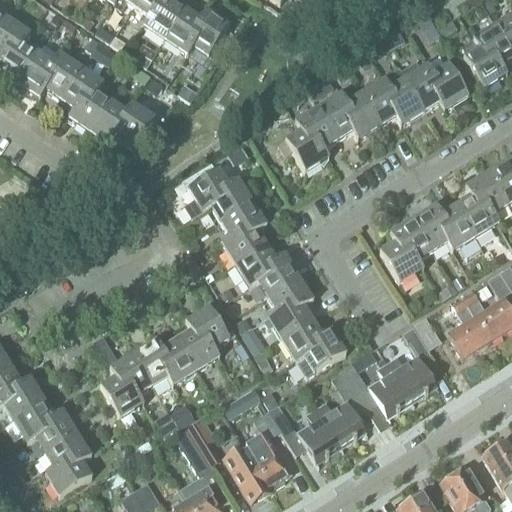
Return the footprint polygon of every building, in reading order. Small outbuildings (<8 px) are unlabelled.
[(41,0),(40,2),(50,9),(56,0),(41,0)] [(95,0),(113,12),(119,3),(118,3),(120,0),(95,0)] [(119,3),(113,12),(121,17),(126,8),(133,13),(141,0),(120,0),(118,3),(119,3)] [(141,0),(133,13),(147,22),(148,23),(156,11),(163,16),(170,5),(171,5),(174,0),(141,0)] [(264,0),(279,10),(286,0),(264,0)] [(317,1),(311,11),(309,14),(317,19),(319,20),(321,16),(327,7),(319,2),(317,1)] [(147,22),(141,30),(164,46),(185,15),(171,5),(170,5),(163,16),(156,11),(148,23),(147,22)] [(185,15),(164,46),(186,61),(192,53),(191,52),(199,40),(192,36),(199,24),(185,15)] [(199,40),(191,52),(192,53),(208,63),(214,55),(229,32),(204,15),(199,24),(192,36),(199,40)] [(74,26),(87,35),(93,27),(80,18),(74,26)] [(50,25),(56,30),(61,23),(54,19),(50,25)] [(511,20),(495,31),(511,58),(511,20)] [(432,30),(427,22),(412,31),(416,39),(432,30)] [(435,34),(440,42),(456,33),(452,24),(435,34)] [(7,25),(0,35),(0,65),(1,66),(8,54),(16,59),(23,48),(24,49),(30,40),(7,25)] [(76,32),(65,25),(60,33),(71,40),(76,32)] [(109,50),(114,43),(115,42),(99,31),(94,39),(109,50)] [(511,58),(495,31),(472,46),(473,47),(477,55),(478,54),(485,66),(492,61),(499,73),(500,72),(511,65),(511,58)] [(388,45),(393,54),(403,48),(398,39),(388,45)] [(91,59),(99,48),(91,43),(84,54),(91,59)] [(124,49),(114,43),(109,50),(120,56),(124,49)] [(393,54),(388,45),(379,51),(384,59),(393,54)] [(473,47),(462,54),(467,61),(462,64),(482,96),(506,81),(500,72),(499,73),(492,61),(485,66),(478,54),(477,55),(473,47)] [(0,65),(0,77),(17,89),(38,58),(24,49),(23,48),(16,59),(8,54),(1,66),(0,65)] [(98,66),(106,54),(99,48),(91,59),(90,61),(98,66)] [(38,58),(17,89),(39,105),(45,96),(44,95),(52,84),(45,79),(52,68),(52,67),(38,58)] [(52,84),(44,95),(45,96),(59,105),(80,74),(57,59),(52,67),(52,68),(45,79),(52,84)] [(136,67),(146,73),(148,70),(150,67),(151,66),(141,59),(136,67)] [(363,76),(372,71),(367,61),(357,66),(363,76)] [(400,78),(399,78),(404,85),(423,117),(438,109),(439,108),(431,97),(439,92),(432,80),(433,80),(427,71),(420,75),(415,68),(400,78)] [(439,92),(431,97),(439,108),(438,109),(443,117),(467,103),(448,70),(433,80),(432,80),(439,92)] [(349,81),(345,73),(344,74),(335,79),(340,87),(349,81)] [(80,74),(59,105),(73,115),(74,115),(82,104),(89,109),(96,98),(97,98),(103,90),(80,74)] [(398,74),(382,84),(383,86),(384,85),(389,94),(389,95),(396,106),(388,111),(395,123),(400,132),(423,117),(404,85),(399,78),(400,78),(398,74)] [(331,82),(307,96),(312,105),(336,91),(331,82)] [(149,83),(144,91),(143,92),(156,101),(162,91),(149,83)] [(383,86),(360,100),(380,132),(395,123),(388,111),(396,106),(389,95),(389,94),(384,85),(383,86)] [(195,99),(193,98),(185,93),(179,103),(186,107),(189,109),(195,99)] [(73,115),(67,123),(90,139),(111,107),(116,100),(109,95),(104,103),(97,98),(96,98),(89,109),(82,104),(74,115),(73,115)] [(341,100),(317,114),(337,146),(351,137),(352,137),(345,125),(353,121),(346,109),(346,108),(341,100)] [(353,121),(345,125),(352,137),(351,137),(357,146),(380,132),(360,100),(346,108),(346,109),(353,121)] [(111,107),(90,139),(112,154),(118,145),(117,144),(125,133),(118,129),(125,117),(124,117),(111,107)] [(125,133),(117,144),(118,145),(133,156),(155,125),(130,108),(124,117),(125,117),(118,129),(125,133)] [(317,114),(294,128),(299,137),(300,137),(307,148),(315,144),(322,156),(322,155),(337,146),(317,114)] [(284,147),(278,151),(285,163),(291,158),(304,179),(328,164),(322,155),(322,156),(315,144),(307,148),(300,137),(299,137),(284,147)] [(141,146),(137,152),(145,158),(149,151),(141,146)] [(244,161),(239,153),(228,160),(233,168),(244,161)] [(511,165),(511,164),(487,179),(507,211),(511,207),(511,165)] [(194,206),(184,212),(191,224),(201,218),(202,219),(211,213),(210,212),(222,205),(217,198),(229,191),(228,190),(219,175),(213,179),(208,171),(184,186),(189,194),(187,195),(194,206)] [(486,179),(464,193),(470,204),(471,203),(478,214),(485,210),(491,221),(492,220),(506,212),(507,211),(487,179),(486,179)] [(222,205),(210,212),(211,213),(220,228),(252,208),(237,185),(228,190),(229,191),(217,198),(222,205)] [(470,204),(456,213),(475,244),(498,229),(492,220),(491,221),(485,210),(478,214),(471,203),(470,204)] [(252,208),(220,228),(228,242),(229,243),(241,236),(245,243),(257,236),(257,237),(266,232),(252,208)] [(435,211),(412,225),(432,257),(446,248),(447,248),(440,236),(447,232),(441,222),(442,221),(435,211)] [(447,232),(440,236),(447,248),(446,248),(452,258),(473,245),(475,244),(456,213),(455,213),(442,221),(441,222),(447,232)] [(412,225),(389,240),(394,249),(395,248),(402,259),(409,255),(416,267),(417,266),(431,257),(432,257),(412,225)] [(195,243),(189,235),(180,241),(185,249),(195,243)] [(228,242),(220,248),(234,271),(266,251),(257,237),(257,236),(245,243),(241,236),(229,243),(228,242)] [(200,252),(195,243),(185,249),(190,258),(200,252)] [(394,249),(379,258),(399,291),(423,276),(417,266),(416,267),(409,255),(402,259),(395,248),(394,249)] [(266,251),(234,271),(248,294),(257,289),(257,288),(268,281),(264,273),(275,266),(275,265),(266,251)] [(268,281),(257,288),(257,289),(266,303),(298,283),(283,260),(275,265),(275,266),(264,273),(268,281)] [(488,266),(494,275),(503,268),(497,260),(488,266)] [(511,276),(510,272),(498,279),(510,298),(511,296),(511,276)] [(510,298),(498,279),(487,286),(499,305),(510,298)] [(457,296),(465,292),(459,280),(451,285),(457,296)] [(298,283),(266,303),(275,317),(275,319),(287,312),(291,319),(303,312),(312,307),(298,283)] [(441,307),(458,297),(453,289),(436,299),(441,307)] [(223,307),(233,301),(229,293),(218,299),(223,307)] [(511,322),(502,307),(486,317),(473,297),(472,297),(471,296),(460,302),(461,304),(460,304),(488,347),(511,332),(511,322)] [(448,341),(462,364),(488,347),(460,304),(451,311),(464,331),(448,341)] [(211,354),(212,354),(227,344),(207,312),(183,327),(189,336),(196,346),(203,342),(211,354)] [(267,324),(262,327),(268,336),(272,333),(280,346),(312,326),(303,312),(291,319),(287,312),(275,319),(275,317),(266,323),(267,324)] [(251,333),(245,323),(234,330),(240,340),(251,333)] [(414,333),(412,334),(417,340),(437,372),(428,356),(441,348),(425,324),(413,331),(414,333)] [(312,326),(280,346),(294,370),(296,368),(303,364),(303,363),(314,356),(310,349),(321,341),(312,326)] [(417,340),(412,334),(402,340),(406,347),(417,340)] [(303,364),(296,368),(306,384),(345,360),(330,335),(321,341),(310,349),(314,356),(303,363),(303,364)] [(196,346),(189,336),(174,345),(194,378),(218,363),(212,354),(211,354),(203,342),(196,346)] [(158,354),(160,354),(154,345),(131,360),(150,392),(166,382),(166,381),(159,369),(165,365),(158,354)] [(174,345),(160,354),(158,354),(165,365),(159,369),(166,381),(166,382),(172,392),(194,378),(174,345)] [(248,354),(254,363),(266,356),(260,347),(248,354)] [(241,367),(249,363),(240,348),(233,353),(241,367)] [(0,379),(10,373),(0,357),(0,379)] [(262,359),(254,363),(260,374),(268,369),(262,359)] [(150,392),(131,360),(108,374),(113,383),(119,393),(128,388),(136,401),(136,400),(150,392)] [(386,370),(411,409),(435,393),(422,373),(424,372),(418,363),(402,373),(396,364),(386,370)] [(411,409),(386,370),(376,377),(382,387),(368,396),(357,378),(350,368),(339,375),(342,378),(341,379),(346,386),(362,412),(372,406),(373,407),(375,406),(389,428),(390,428),(387,424),(395,419),(411,409)] [(19,388),(10,373),(0,379),(0,411),(1,411),(0,410),(11,404),(6,395),(19,388)] [(335,392),(346,386),(341,379),(331,385),(335,392)] [(119,393),(113,383),(98,392),(118,425),(142,410),(136,400),(136,401),(128,388),(119,393)] [(20,389),(19,388),(6,395),(11,404),(0,410),(1,411),(0,411),(0,415),(3,413),(10,426),(42,406),(29,384),(20,389)] [(268,416),(277,410),(270,398),(261,404),(268,416)] [(51,420),(42,406),(10,426),(25,449),(33,444),(32,443),(44,436),(39,428),(51,421),(51,420)] [(315,416),(340,455),(364,439),(351,419),(353,418),(347,409),(331,419),(325,409),(315,416)] [(261,441),(243,453),(269,496),(282,487),(281,486),(289,481),(267,446),(279,438),(270,425),(271,424),(270,423),(263,411),(255,416),(260,422),(252,427),(261,441)] [(52,421),(51,420),(51,421),(39,428),(44,436),(32,443),(33,444),(25,449),(26,451),(35,446),(43,458),(75,438),(61,416),(52,421)] [(289,432),(290,431),(285,422),(283,420),(283,419),(281,416),(280,417),(270,423),(271,424),(279,438),(289,432)] [(340,455),(315,416),(305,422),(311,432),(295,443),(301,452),(303,451),(316,470),(340,455)] [(173,426),(178,435),(189,428),(184,420),(173,426)] [(158,435),(164,445),(175,438),(169,428),(158,435)] [(196,429),(186,435),(212,476),(222,470),(196,429)] [(212,476),(186,435),(173,443),(199,484),(212,476)] [(89,461),(75,438),(43,458),(52,472),(62,466),(67,474),(79,466),(80,467),(89,461)] [(137,452),(142,459),(152,453),(148,445),(137,452)] [(511,453),(507,446),(505,448),(503,446),(501,446),(493,451),(511,481),(511,453)] [(511,481),(493,451),(484,457),(484,459),(485,461),(482,463),(502,494),(503,494),(511,508),(511,481)] [(269,496),(243,453),(223,465),(250,508),(269,496)] [(53,474),(44,480),(59,504),(91,484),(81,468),(90,463),(89,461),(80,467),(79,466),(67,474),(62,466),(52,472),(53,474)] [(26,470),(23,471),(15,476),(21,482),(30,476),(26,470)] [(466,474),(453,482),(471,511),(489,511),(485,505),(486,505),(466,474)] [(471,511),(453,482),(440,490),(453,511),(471,511)] [(133,498),(141,511),(156,511),(159,510),(147,490),(133,498)] [(221,491),(210,498),(207,494),(186,507),(189,511),(218,511),(222,510),(230,505),(221,491)] [(122,511),(141,511),(133,498),(119,506),(122,511)] [(429,511),(422,501),(409,509),(410,511),(429,511)]
